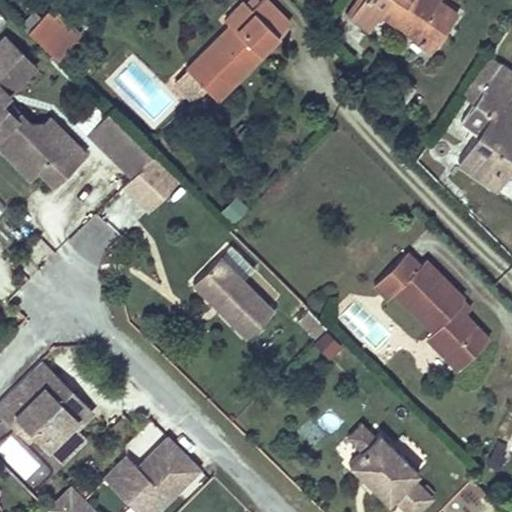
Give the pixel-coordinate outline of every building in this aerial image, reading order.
[(268,0),(257,0),(251,7),(246,2),(243,0),(242,0),(224,19),(229,25),(186,68),(186,69),(202,84),(216,98),(279,35),(277,34),(289,21),(268,0)] [(349,14),(358,0),(352,0),(345,11),(349,14)] [(438,0),(359,0),(349,14),(368,27),(379,12),(418,39),(420,36),(433,46),(457,13),(438,0)] [(27,29),(40,16),(35,10),(21,23),(27,29)] [(79,35),(56,11),(51,17),(45,11),(40,16),(27,29),(57,58),(79,35)] [(52,132),(42,122),(28,121),(14,107),(10,111),(0,101),(4,97),(35,65),(4,35),(0,38),(0,147),(4,151),(17,151),(37,170),(39,169),(53,183),(84,152),(58,126),(52,132)] [(433,46),(420,36),(418,39),(416,41),(430,51),(433,46)] [(496,186),(511,163),(511,115),(497,105),(504,94),(505,93),(509,96),(511,91),(511,70),(500,62),(498,65),(494,62),(496,60),(488,53),(460,95),(472,103),(488,114),(476,133),(457,160),(496,186)] [(202,84),(186,69),(174,81),(190,96),(202,84)] [(511,115),(511,99),(509,97),(504,94),(497,105),(511,115)] [(14,107),(4,97),(0,101),(10,111),(14,107)] [(476,133),(488,114),(472,103),(459,122),(476,133)] [(151,155),(108,111),(88,132),(131,175),(151,155)] [(58,126),(48,116),(42,122),(52,132),(58,126)] [(37,170),(17,151),(4,151),(30,178),(37,170)] [(137,199),(166,169),(151,155),(131,175),(122,184),(137,199)] [(148,210),(177,180),(166,169),(137,199),(148,210)] [(460,298),(462,296),(424,258),(418,264),(405,250),(373,282),(388,296),(394,290),(432,329),(426,335),(458,367),(473,351),(463,341),(477,327),(464,312),(455,303),(460,298)] [(272,309),(219,255),(192,282),(215,305),(218,302),(223,306),(220,310),(246,335),(272,309)] [(464,312),(469,307),(460,298),(455,303),(464,312)] [(315,336),(325,326),(307,308),(298,318),(315,336)] [(473,351),(488,337),(477,327),(463,341),(473,351)] [(329,355),(340,345),(326,330),(315,341),(329,355)] [(54,373),(40,359),(29,370),(43,384),(54,373)] [(88,406),(72,391),(68,396),(59,388),(64,383),(54,373),(43,384),(29,370),(0,398),(0,410),(9,419),(20,408),(39,426),(32,432),(47,446),(88,406)] [(72,391),(64,383),(59,388),(68,396),(72,391)] [(39,426),(20,408),(9,419),(27,438),(32,432),(39,426)] [(361,449),(375,435),(361,421),(346,435),(361,449)] [(348,463),(363,478),(365,480),(369,476),(373,480),(369,484),(372,486),(387,501),(392,496),(407,511),(415,511),(432,495),(412,475),(418,470),(378,431),(375,435),(361,449),(348,463)] [(10,435),(0,444),(0,452),(26,479),(39,466),(10,435)] [(101,482),(130,511),(162,511),(199,476),(165,442),(135,471),(124,459),(101,482)] [(493,466),(500,453),(493,449),(486,462),(493,466)] [(365,480),(363,478),(360,481),(369,489),(372,486),(369,484),(365,480)] [(51,511),(98,511),(73,486),(49,510),(51,511)]
